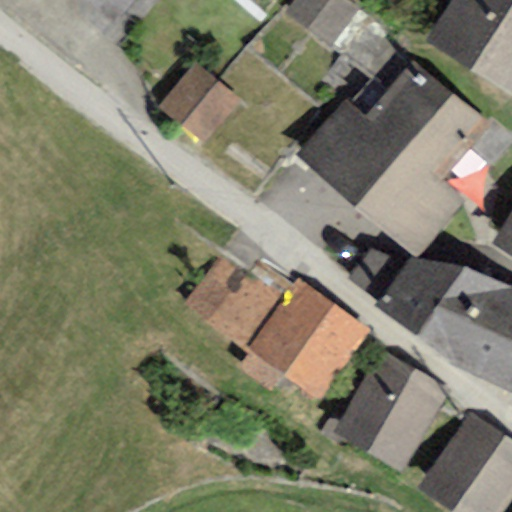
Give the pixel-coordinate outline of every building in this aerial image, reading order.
[(87,0),(114,22),(131,0),(87,0)] [(359,12),(343,0),(294,0),(284,13),(330,49),(359,12)] [(511,0),(451,0),(425,40),(511,96),(511,0)] [(296,155),(357,207),(452,93),(412,62),(364,117),(345,100),(296,155)] [(196,64),(159,107),(203,146),(241,103),(196,64)] [(490,124),(452,93),(357,207),(414,257),(464,202),(440,180),(490,124)] [(511,212),(492,244),(511,257),(511,212)] [(378,302),(406,266),(370,250),(346,280),(378,302)] [(316,401),(370,331),(298,278),(291,285),(262,261),(248,275),(220,257),(186,304),(247,355),(238,367),(270,393),(283,376),(316,401)] [(511,289),(464,267),(410,260),(406,266),(378,302),(374,307),(450,367),(511,396),(511,289)] [(339,423),(332,435),(339,439),(400,476),(451,393),(382,352),(339,423)] [(500,511),(511,495),(511,441),(470,412),(418,487),(454,511),(500,511)] [(332,435),(339,423),(331,418),(319,435),(335,445),(339,439),(332,435)]
